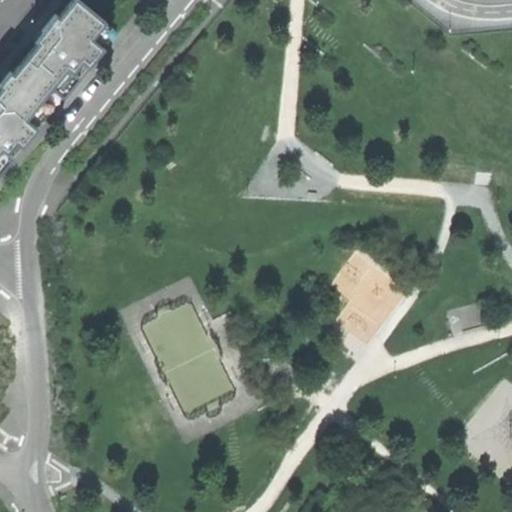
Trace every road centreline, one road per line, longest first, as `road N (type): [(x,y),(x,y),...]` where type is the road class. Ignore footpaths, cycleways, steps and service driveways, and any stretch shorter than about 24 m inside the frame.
road 1 (residential): [(177,2),(79,115),(47,168),(33,228),(33,281)]
road 2 (residential): [(35,496),(33,281)]
